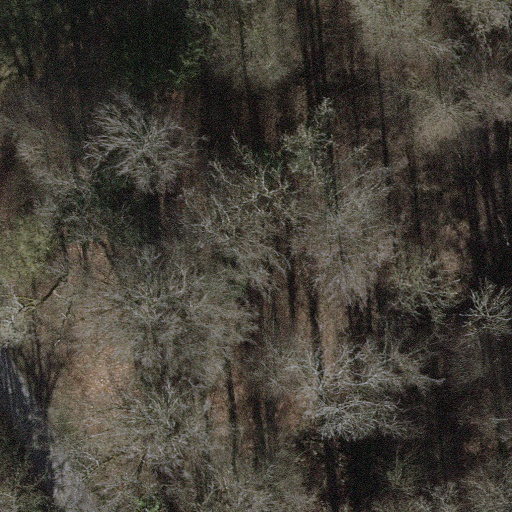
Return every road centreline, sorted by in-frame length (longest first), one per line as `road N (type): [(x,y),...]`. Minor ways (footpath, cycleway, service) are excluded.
road 1 (track): [(0,105),(126,0)]
road 2 (track): [(80,511),(0,387)]
